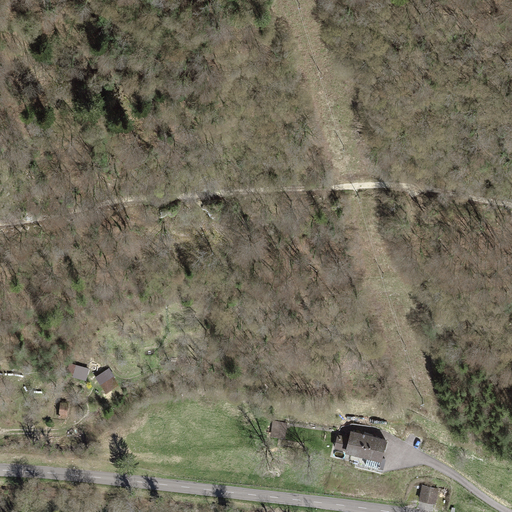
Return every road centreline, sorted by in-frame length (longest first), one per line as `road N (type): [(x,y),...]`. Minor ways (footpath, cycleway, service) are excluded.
road 1 (track): [(511,203),(388,184),(308,187),(152,198),(0,223)]
road 2 (secondary): [(0,469),(397,511)]
